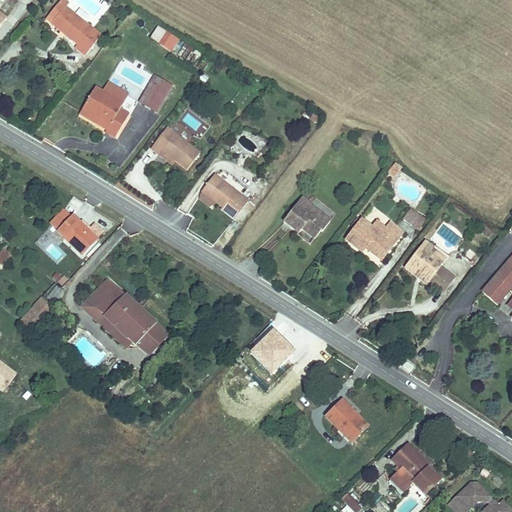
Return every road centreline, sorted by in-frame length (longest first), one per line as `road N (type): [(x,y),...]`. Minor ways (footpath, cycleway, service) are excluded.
road 1 (tertiary): [(0,132),(511,451)]
road 2 (track): [(357,90),(229,275)]
road 3 (unknown): [(432,400),(455,315),(511,242)]
